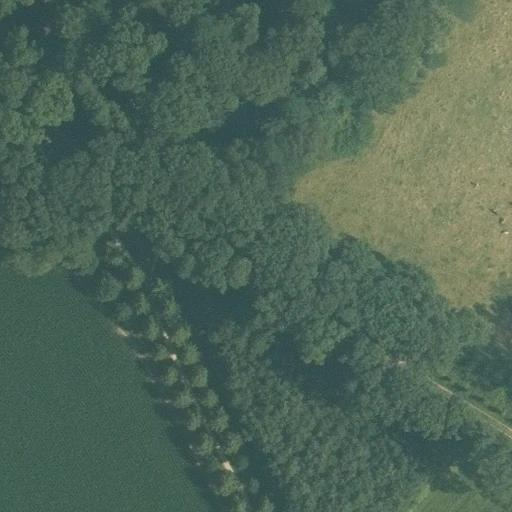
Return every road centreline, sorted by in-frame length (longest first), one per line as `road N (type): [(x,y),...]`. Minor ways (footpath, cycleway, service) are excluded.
road 1 (track): [(511,435),(0,97)]
road 2 (track): [(249,511),(121,246),(83,201),(0,144)]
road 3 (track): [(374,0),(167,213)]
